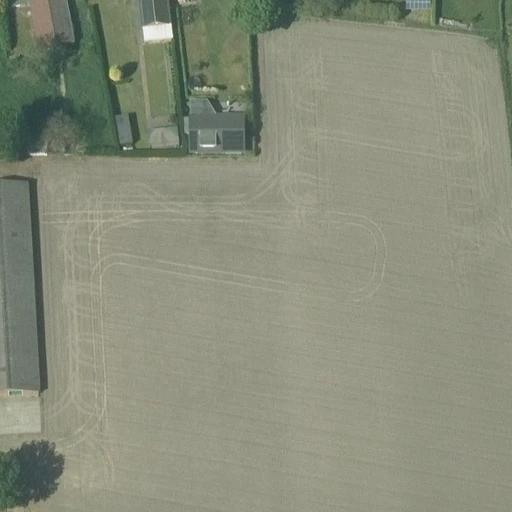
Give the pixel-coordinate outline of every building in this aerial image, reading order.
[(1,0),(4,10),(29,5),(38,52),(73,45),(65,0),(55,0),(45,2),(44,0),(1,0)] [(137,0),(141,32),(171,28),(167,0),(137,0)] [(189,118),(188,157),(244,157),(245,118),(216,118),(206,118),(206,103),(189,103),(189,118)] [(128,118),(115,120),(118,139),(131,137),(128,118)] [(0,397),(38,395),(27,187),(0,187),(0,397)]
